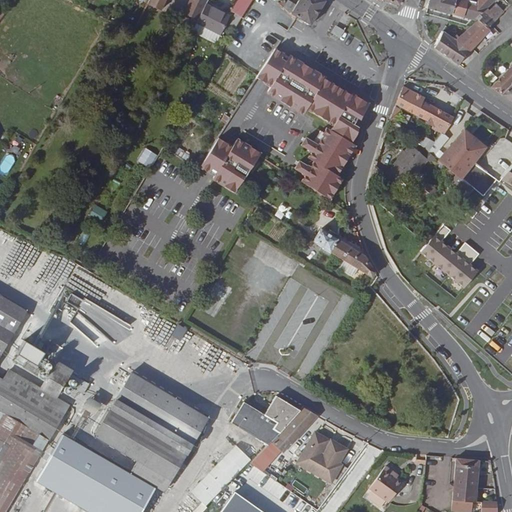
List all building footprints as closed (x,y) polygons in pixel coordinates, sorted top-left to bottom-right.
[(0,0),(0,21),(11,6),(5,1),(0,0)] [(149,0),(148,3),(160,9),(164,0),(149,0)] [(178,5),(198,16),(205,3),(206,0),(177,0),(171,13),(173,14),(178,5)] [(238,0),(233,8),(236,10),(234,14),(241,18),(251,0),(238,0)] [(299,0),(295,6),(288,1),(282,8),(291,17),(293,14),(310,25),(327,1),(325,0),(299,0)] [(473,19),(485,8),(493,0),(475,0),(474,4),(459,0),(428,0),(427,6),(473,19)] [(502,10),(494,2),(486,10),(496,17),(502,10)] [(218,35),(229,17),(205,3),(198,16),(195,22),(218,35)] [(496,17),(486,10),(478,18),(486,26),(496,17)] [(478,18),(455,39),(443,31),(433,48),(458,65),(465,50),(488,28),(486,26),(478,18)] [(340,38),(344,30),(335,25),(331,34),(340,38)] [(295,57),(273,42),(254,72),(269,82),(266,86),(273,91),(272,92),(279,97),(281,94),(289,99),(287,102),(294,106),(295,105),(302,109),(306,103),(311,107),(310,108),(326,118),(327,117),(332,120),(328,127),(325,125),(320,132),(323,134),(322,137),(319,135),(314,142),(317,144),(313,150),(310,147),(305,154),(311,158),(306,165),(310,167),(306,175),(302,172),(299,176),(324,192),(336,174),(330,170),(350,141),(346,138),(351,130),(353,132),(356,125),(351,122),(355,115),(358,117),(363,103),(358,100),(360,97),(351,91),(350,92),(347,98),(342,95),(343,93),(327,82),(325,83),(321,80),(324,75),(317,71),(318,70),(311,65),(309,68),(301,63),(303,60),(296,55),(295,57)] [(311,65),(303,60),(301,63),(309,68),(311,65)] [(511,81),(511,64),(489,86),(501,94),(511,81)] [(347,98),(350,92),(324,75),(321,80),(325,83),(327,82),(343,93),(342,95),(347,98)] [(511,101),(511,81),(501,94),(511,101)] [(422,96),(402,85),(387,118),(396,126),(400,121),(394,118),(397,111),(402,114),(405,109),(419,116),(414,132),(418,133),(423,122),(429,126),(428,127),(432,130),(427,139),(430,140),(435,143),(441,133),(443,134),(451,116),(420,99),(422,96)] [(289,99),(281,94),(279,97),(287,102),(289,99)] [(464,129),(437,160),(457,177),(472,159),(483,145),(464,129)] [(418,133),(413,139),(419,145),(419,143),(423,137),(418,133)] [(443,134),(441,133),(435,143),(440,146),(446,136),(443,134)] [(233,144),(216,134),(201,159),(212,166),(213,164),(218,167),(215,172),(214,173),(222,178),(223,177),(227,179),(225,182),(235,188),(260,151),(249,144),(247,147),(243,144),(244,143),(237,138),(233,144)] [(247,147),(249,144),(238,136),(237,138),(244,143),(243,144),(247,147)] [(419,143),(419,145),(424,149),(430,140),(427,139),(423,137),(419,143)] [(19,154),(25,142),(18,138),(12,150),(19,154)] [(404,141),(388,158),(392,161),(400,168),(405,173),(420,155),(404,141)] [(8,154),(0,164),(0,171),(6,175),(16,160),(8,154)] [(212,166),(201,159),(199,162),(215,172),(218,167),(213,164),(212,166)] [(472,159),(457,177),(461,180),(465,183),(480,165),(477,163),(472,159)] [(486,164),(480,159),(477,163),(480,165),(483,168),(486,164)] [(511,159),(500,174),(509,180),(509,181),(511,182),(511,159)] [(392,161),(380,174),(389,181),(400,168),(392,161)] [(481,193),(494,176),(483,168),(480,165),(465,183),(469,187),(469,188),(471,185),(481,193)] [(222,178),(214,173),(213,175),(225,182),(227,179),(223,177),(222,178)] [(419,175),(414,181),(425,191),(431,184),(419,175)] [(461,180),(458,184),(466,190),(469,187),(465,183),(461,180)] [(387,211),(396,219),(403,213),(375,190),(375,204),(383,227),(387,225),(384,217),(387,211)] [(370,267),(357,247),(332,232),(321,224),(317,222),(309,235),(368,272),(370,267)] [(460,285),(472,270),(464,263),(474,252),(460,241),(451,251),(437,239),(446,228),(440,222),(417,248),(460,285)] [(77,309),(68,326),(103,345),(106,339),(121,347),(133,325),(72,292),(66,303),(77,309)] [(167,327),(174,331),(179,322),(172,317),(167,327)] [(23,340),(17,353),(22,356),(28,343),(23,340)] [(0,490),(48,399),(33,390),(48,360),(31,350),(14,381),(0,373),(0,490)] [(163,488),(202,415),(124,373),(89,435),(134,460),(128,469),(163,488)] [(71,387),(85,393),(90,383),(75,377),(71,387)] [(227,419),(265,444),(269,440),(300,409),(274,392),(263,412),(240,398),(227,419)] [(91,397),(84,408),(97,416),(103,405),(91,397)] [(287,441),(290,443),(319,413),(304,404),(300,409),(269,440),(278,450),(287,441)] [(313,430),(296,466),(334,484),(351,448),(313,430)] [(242,456),(226,440),(180,485),(197,501),(242,456)] [(250,440),(242,449),(252,457),(259,449),(250,440)] [(271,456),(262,447),(256,453),(265,462),(271,456)] [(475,489),(477,455),(454,454),(452,482),(452,488),(450,508),(468,510),(468,498),(474,499),(475,495),(475,489)] [(394,476),(391,474),(393,471),(383,464),(367,487),(386,500),(401,481),(394,476)] [(481,500),(481,511),(489,511),(497,511),(497,501),(481,500)] [(193,503),(185,511),(197,511),(201,509),(193,503)]
